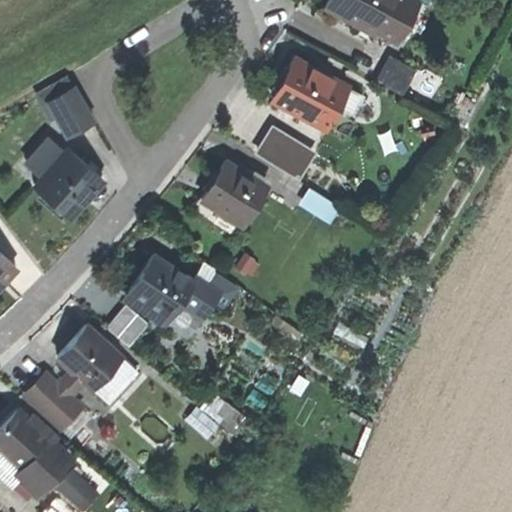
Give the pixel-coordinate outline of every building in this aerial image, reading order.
[(418,0),(327,0),(324,6),(361,26),(363,21),(398,40),(419,0),(418,0)] [(389,53),(375,80),(402,94),(416,67),(389,53)] [(294,56),(272,96),(325,125),(347,85),(294,56)] [(56,113),(67,133),(96,117),(71,72),(36,90),(50,116),(56,113)] [(257,147),(303,173),(319,146),(273,119),(257,147)] [(44,175),(66,148),(48,132),(25,159),(44,175)] [(44,175),(35,186),(69,214),(101,176),(66,148),(44,175)] [(332,150),(325,162),(347,176),(354,164),(332,150)] [(225,159),(201,197),(244,223),(267,185),(225,159)] [(310,182),(301,198),(331,216),(340,200),(310,182)] [(247,243),(236,259),(249,269),(260,253),(247,243)] [(0,281),(15,264),(0,251),(0,281)] [(153,255),(130,290),(148,302),(144,308),(165,321),(180,299),(192,281),(189,279),(153,255)] [(241,279),(208,256),(200,267),(233,291),(241,279)] [(193,273),(189,279),(192,281),(180,299),(204,314),(219,291),(193,273)] [(109,321),(133,341),(152,318),(128,298),(109,321)] [(278,307),(271,317),(298,337),(305,327),(278,307)] [(86,323),(57,355),(68,364),(60,373),(76,387),(83,378),(93,387),(121,355),(86,323)] [(76,387),(60,373),(49,362),(23,389),(63,426),(88,399),(76,387)] [(215,385),(202,403),(238,430),(251,412),(215,385)] [(0,425),(0,467),(10,477),(16,469),(40,490),(76,450),(58,434),(62,430),(34,405),(30,409),(21,401),(0,425)] [(75,463),(58,484),(79,501),(96,481),(75,463)] [(124,499),(123,506),(133,507),(133,500),(124,499)]
